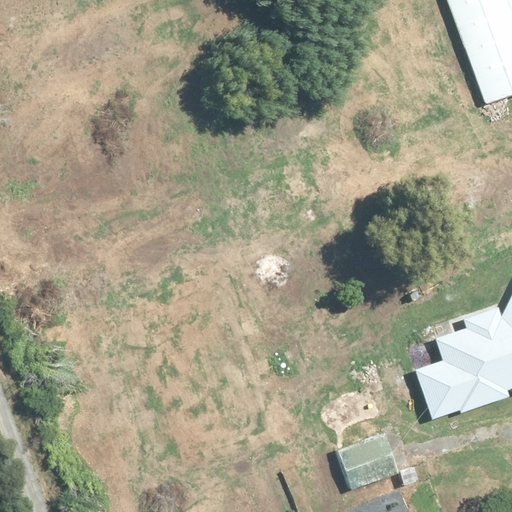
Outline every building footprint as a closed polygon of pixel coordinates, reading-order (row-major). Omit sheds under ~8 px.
[(511,0),(440,0),(480,106),(511,94),(511,0)] [(420,377),(432,415),(511,389),(511,288),(507,303),(466,316),(470,330),(441,339),(450,367),(420,377)] [(352,380),(310,395),(324,437),(366,422),(352,380)] [(380,430),(325,446),(337,486),(392,470),(380,430)] [(511,463),(508,449),(440,468),(450,501),(511,482),(511,463)] [(422,479),(391,485),(395,501),(426,494),(422,479)]
